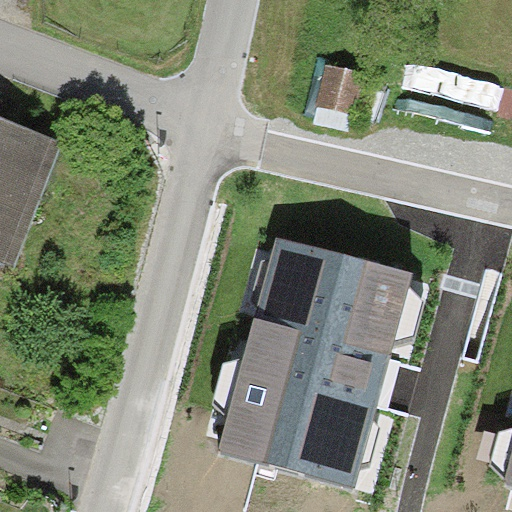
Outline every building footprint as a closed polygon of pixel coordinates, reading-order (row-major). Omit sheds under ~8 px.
[(368,75),(326,66),(316,109),(358,119),(368,75)] [(511,89),(508,89),(501,120),(511,121),(511,89)] [(0,116),(0,262),(20,270),(70,143),(0,116)] [(275,235),(242,360),(224,363),(214,404),(227,414),(218,451),(358,492),(388,384),(397,349),(417,342),(425,301),(411,286),(414,274),(275,235)] [(511,428),(499,431),(491,464),(506,478),(504,486),(511,487),(511,428)]
